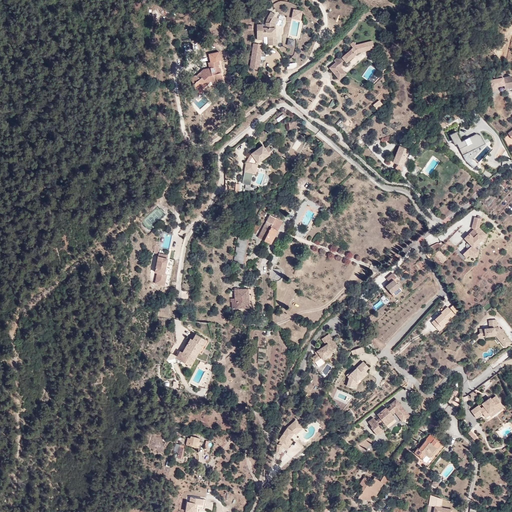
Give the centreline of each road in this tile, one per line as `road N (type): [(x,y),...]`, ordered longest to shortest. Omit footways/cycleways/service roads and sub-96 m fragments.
road 1 (track): [(12,336),(20,426),(9,511)]
road 2 (residential): [(511,168),(378,269)]
